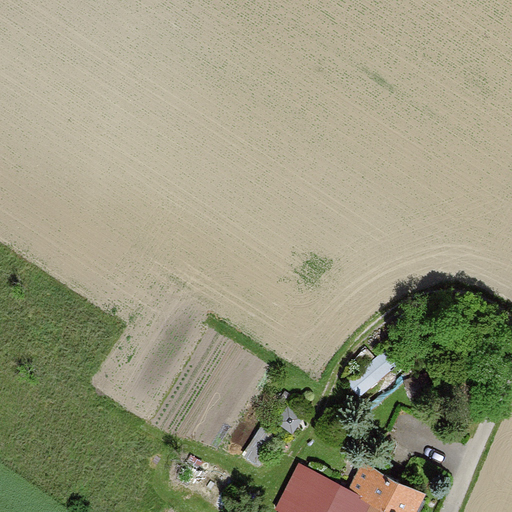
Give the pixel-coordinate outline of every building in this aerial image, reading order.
[(404,355),(393,342),(348,381),(359,394),(404,355)] [(431,391),(425,374),(406,380),(412,398),(431,391)] [(280,419),(292,427),(301,415),(289,407),(280,419)] [(367,498),(395,511),(412,511),(423,491),(365,462),(351,490),(367,498)] [(359,511),(367,498),(351,490),(310,470),(289,511),(359,511)] [(395,511),(367,498),(359,511),(395,511)]
